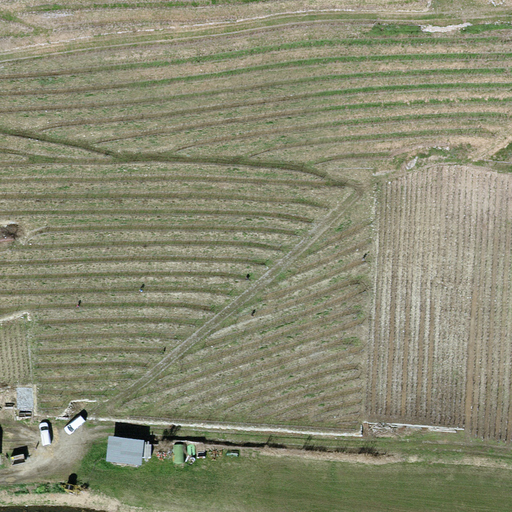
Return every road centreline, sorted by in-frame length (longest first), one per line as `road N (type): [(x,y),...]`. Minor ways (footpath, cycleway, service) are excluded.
road 1 (track): [(511,456),(270,435),(111,432),(0,480)]
road 2 (track): [(0,60),(359,14),(511,12)]
